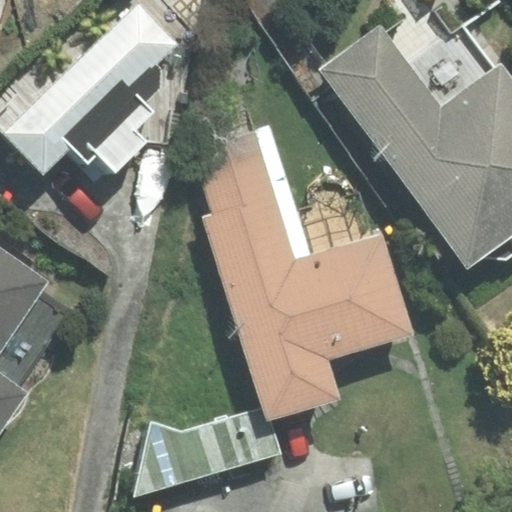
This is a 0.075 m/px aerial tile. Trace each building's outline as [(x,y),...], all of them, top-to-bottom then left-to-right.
[(44,178),(69,155),(101,188),(148,144),(169,148),(185,66),(170,50),(178,43),(139,2),(0,133),(44,178)] [(381,24),(319,69),(467,270),(484,257),(508,260),(511,257),(511,78),(502,65),(495,71),(463,28),(452,35),(428,2),(387,32),(381,24)] [(212,213),(202,216),(263,408),(267,422),(272,420),(341,399),(328,359),(412,333),(381,235),(311,257),(270,128),(193,152),(212,213)] [(48,282),(0,249),(0,431),(26,394),(19,388),(69,316),(39,295),(48,282)] [(282,454),(272,420),(267,422),(263,408),(183,432),(151,422),(134,497),(282,454)]
